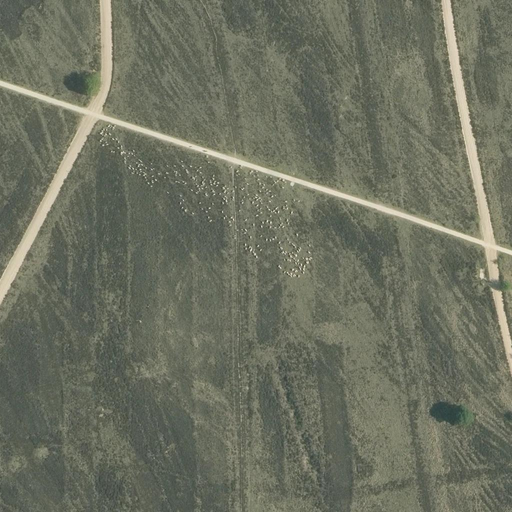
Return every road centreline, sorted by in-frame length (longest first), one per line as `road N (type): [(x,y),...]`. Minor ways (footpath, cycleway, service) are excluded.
road 1 (track): [(511,361),(446,0)]
road 2 (track): [(104,0),(103,83),(0,294)]
